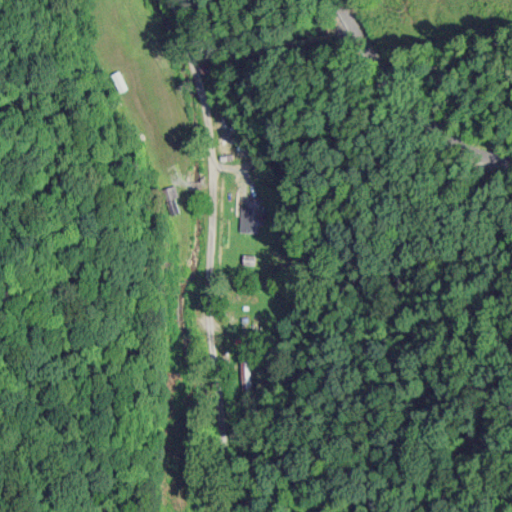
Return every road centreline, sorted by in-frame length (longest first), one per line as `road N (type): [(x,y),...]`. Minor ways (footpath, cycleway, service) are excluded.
road 1 (residential): [(208,511),(222,317),(211,93),(201,45)]
road 2 (residential): [(511,160),(450,153),(412,126),(347,0)]
